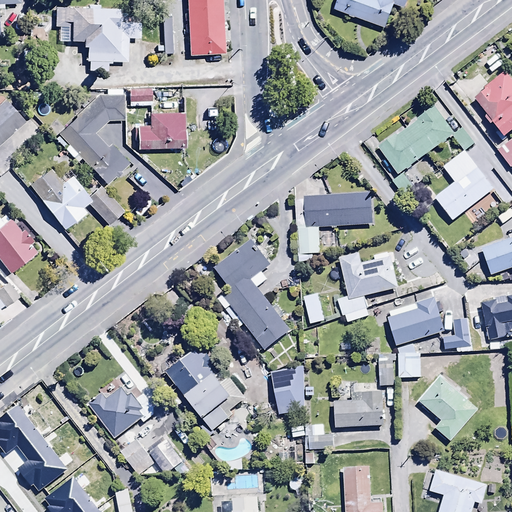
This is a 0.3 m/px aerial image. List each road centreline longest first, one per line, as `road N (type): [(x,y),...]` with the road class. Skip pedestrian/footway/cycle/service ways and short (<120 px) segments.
road 1 (secondary): [(286,154),(0,372)]
road 2 (secondary): [(494,0),(352,107)]
road 3 (tertiary): [(286,154),(260,111),(256,0)]
road 4 (tertiary): [(285,0),(306,56),(352,107)]
